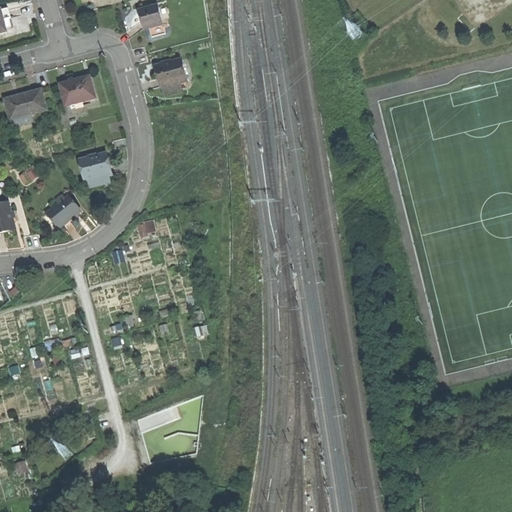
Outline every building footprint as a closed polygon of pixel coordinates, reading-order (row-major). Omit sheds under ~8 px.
[(159,6),(139,11),(142,21),(144,30),(150,28),(164,25),(159,6)] [(0,34),(7,33),(4,21),(11,19),(8,9),(0,11),(0,34)] [(166,34),(164,25),(150,28),(152,38),(166,34)] [(181,59),(155,66),(158,77),(160,87),(162,87),(179,82),(186,80),(181,59)] [(61,86),(67,106),(95,99),(90,78),(73,82),(61,86)] [(180,89),(179,82),(162,87),(163,94),(180,89)] [(6,100),(11,121),(16,120),(18,126),(31,122),(29,116),(48,111),(42,90),(22,96),(6,100)] [(107,154),(81,161),(86,182),(89,181),(110,176),(113,175),(110,165),(107,154)] [(27,185),(39,178),(34,169),(22,177),(27,185)] [(111,183),(110,176),(89,181),(91,188),(111,183)] [(50,212),(62,228),(72,220),(82,212),(69,196),(50,212)] [(10,204),(0,206),(0,234),(6,232),(17,230),(10,204)] [(145,236),(160,231),(156,220),(141,225),(145,236)] [(10,293),(14,297),(20,292),(16,288),(10,293)]
